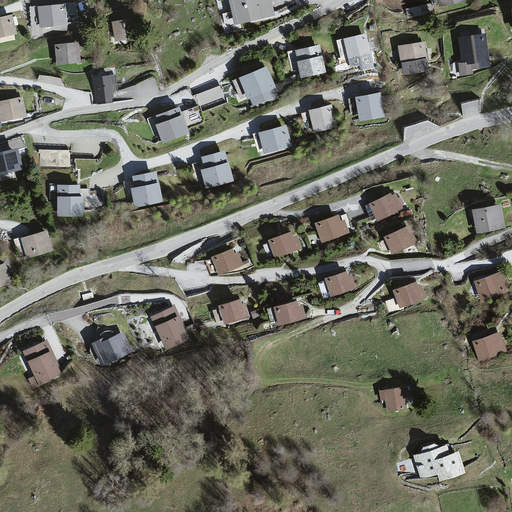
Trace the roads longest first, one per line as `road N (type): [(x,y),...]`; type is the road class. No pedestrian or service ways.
road 1 (unclassified): [(511,115),(431,137),(194,236),(79,274),(0,315)]
road 2 (unclassified): [(349,0),(157,100),(0,135)]
